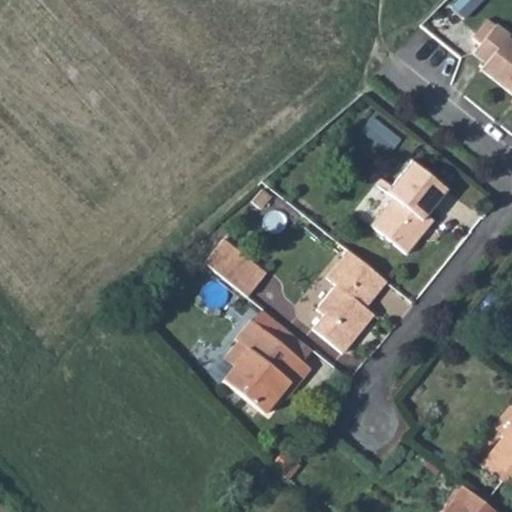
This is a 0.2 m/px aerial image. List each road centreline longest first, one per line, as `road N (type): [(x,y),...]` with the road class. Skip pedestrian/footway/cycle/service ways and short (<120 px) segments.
road 1 (residential): [(367,426),(374,385),(511,215)]
road 2 (residential): [(383,66),(511,175)]
